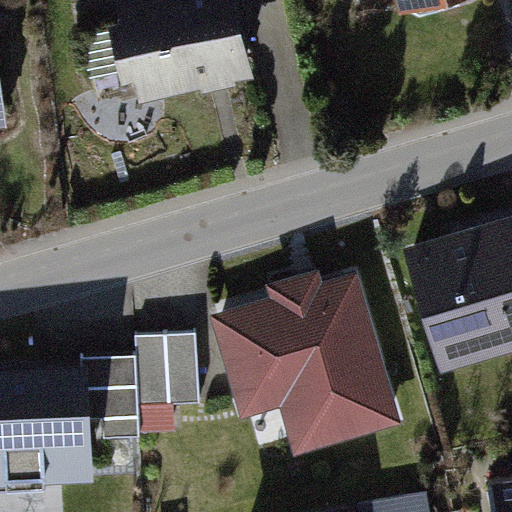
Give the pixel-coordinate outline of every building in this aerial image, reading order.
[(0,0),(0,108),(14,107),(5,0),(0,0)] [(238,0),(130,0),(133,12),(98,19),(105,57),(142,49),(150,84),(252,62),(238,0)] [(511,202),(404,235),(442,361),(511,340),(511,202)] [(355,277),(221,317),(247,403),(287,391),(301,439),(396,411),(355,277)] [(197,328),(139,330),(141,402),(199,401),(197,328)] [(90,354),(0,358),(0,473),(96,468),(90,354)] [(511,511),(511,464),(491,469),(499,511),(511,511)] [(381,511),(433,511),(430,492),(379,498),(381,511)]
